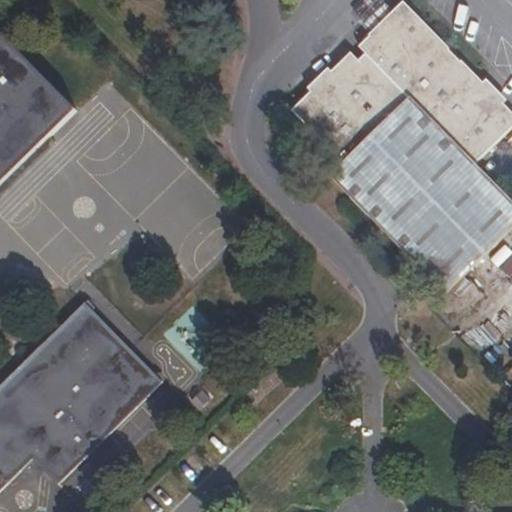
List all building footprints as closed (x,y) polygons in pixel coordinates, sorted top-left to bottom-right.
[(475,93),(484,84),(405,4),(360,48),(375,64),(368,71),(352,55),(294,112),(345,164),(331,177),(446,296),(511,231),(511,201),(476,164),(511,129),(511,113),(504,105),(496,113),(475,93)] [(0,190),(78,114),(0,35),(0,34),(0,190)] [(504,105),(484,84),(475,93),(496,113),(504,105)] [(59,487),(163,384),(85,306),(0,390),(0,495),(34,462),(59,487)] [(198,366),(226,341),(194,306),(166,331),(198,366)]
